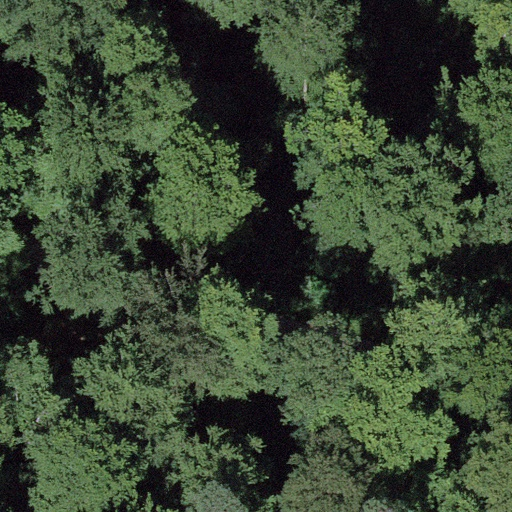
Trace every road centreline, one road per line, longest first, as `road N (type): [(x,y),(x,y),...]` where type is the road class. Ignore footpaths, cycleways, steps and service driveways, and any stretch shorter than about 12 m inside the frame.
road 1 (track): [(511,387),(172,306),(0,248)]
road 2 (track): [(172,306),(112,349),(0,353)]
road 3 (track): [(511,122),(461,91),(391,0)]
